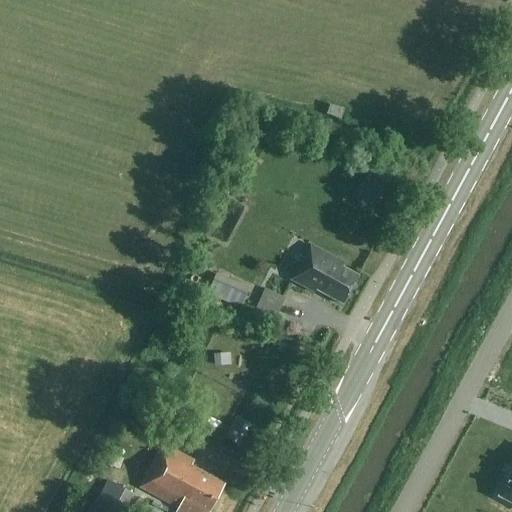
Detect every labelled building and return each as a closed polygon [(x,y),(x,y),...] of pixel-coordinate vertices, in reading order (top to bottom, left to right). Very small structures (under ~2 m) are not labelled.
[(329,104),(326,114),(338,118),(342,108),(329,104)] [(283,257),(291,237),(270,228),(262,248),(283,257)] [(290,281),(314,294),(316,291),(342,305),(358,277),(341,267),(343,264),(309,245),(290,281)] [(249,289),(215,274),(206,296),(239,311),(249,289)] [(251,318),(269,329),(283,300),(265,290),(251,318)] [(290,292),(291,307),(307,306),(306,291),(290,292)] [(162,446),(138,489),(177,510),(175,511),(208,511),(223,486),(189,468),(192,463),(162,446)] [(511,470),(497,497),(511,505),(511,470)] [(141,511),(143,508),(136,505),(139,500),(107,483),(91,511),(141,511)]
